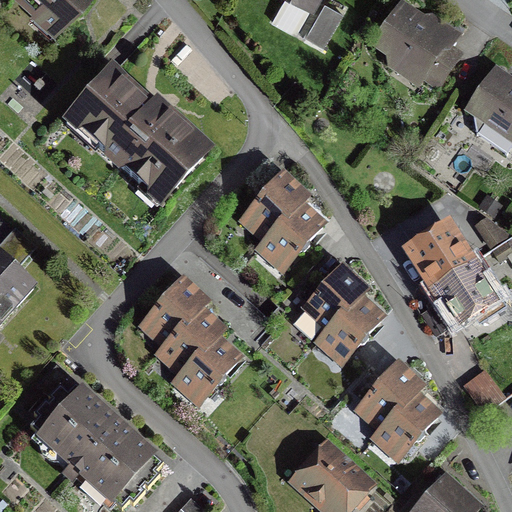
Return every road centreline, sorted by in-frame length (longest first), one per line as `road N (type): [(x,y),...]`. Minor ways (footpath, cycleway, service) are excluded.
road 1 (residential): [(240,511),(229,483),(100,367),(101,324),(272,124)]
road 2 (residential): [(272,124),(347,217),(454,390),(507,511)]
road 3 (residential): [(272,124),(172,0)]
